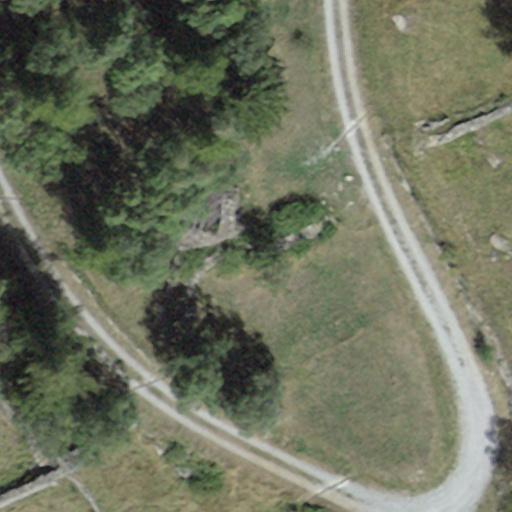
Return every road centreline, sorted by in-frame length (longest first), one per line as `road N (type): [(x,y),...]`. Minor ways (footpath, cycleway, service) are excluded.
road 1 (track): [(435,511),(472,496),(478,426),(442,323),(377,183),(335,0)]
road 2 (track): [(0,186),(77,327),(209,430),(364,511)]
